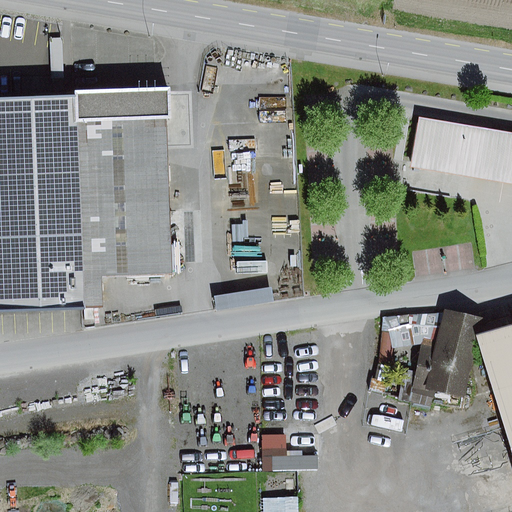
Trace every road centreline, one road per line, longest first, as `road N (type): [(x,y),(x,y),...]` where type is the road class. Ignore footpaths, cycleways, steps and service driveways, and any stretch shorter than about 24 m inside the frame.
road 1 (residential): [(0,365),(511,282)]
road 2 (secondary): [(102,0),(511,70)]
